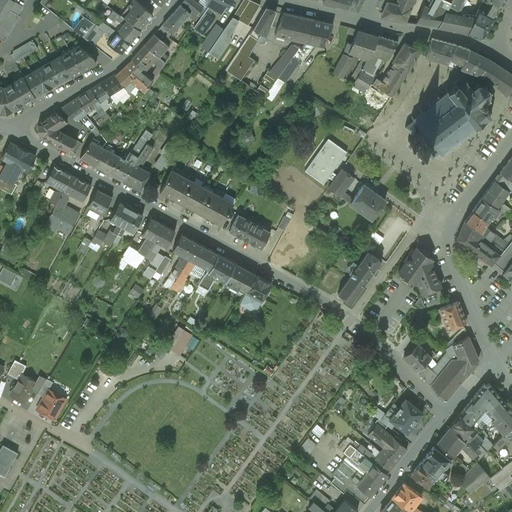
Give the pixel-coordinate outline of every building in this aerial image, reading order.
[(9,10),(14,1),(13,0),(0,0),(0,24),(3,20),(6,15),(9,10)] [(152,14),(135,0),(132,0),(120,15),(140,29),(152,14)] [(203,8),(192,0),(183,0),(162,25),(171,33),(187,16),(194,20),(203,8)] [(226,10),(230,0),(207,0),(205,4),(208,6),(204,12),(209,16),(213,10),(220,14),(224,9),(226,10)] [(247,26),(259,5),(249,0),(242,0),(232,18),(238,21),(247,26)] [(349,9),(354,0),(337,0),(336,7),(348,10),(349,9)] [(354,0),(349,9),(357,11),(362,0),(354,0)] [(380,17),(405,22),(414,0),(386,0),(386,1),(380,17)] [(415,23),(437,27),(445,10),(448,5),(450,0),(431,0),(432,0),(431,0),(427,0),(424,5),(415,23)] [(450,0),(448,5),(460,11),(466,0),(450,0)] [(482,0),(478,9),(494,17),(504,0),(482,0)] [(14,1),(9,10),(19,16),(25,7),(14,1)] [(270,24),(276,10),(265,7),(252,29),(260,34),(257,40),(261,43),(263,43),(265,41),(271,25),(270,24)] [(475,16),(467,33),(479,37),(484,35),(494,17),(478,9),(475,16)] [(19,16),(9,10),(6,15),(16,21),(19,16)] [(116,31),(130,41),(131,41),(140,30),(140,29),(120,15),(113,10),(108,17),(114,22),(115,20),(121,23),(123,24),(116,31)] [(437,27),(460,32),(465,14),(445,10),(437,27)] [(214,20),(209,16),(204,12),(193,27),(203,35),(214,20)] [(306,42),(312,19),(282,12),(274,34),(290,39),(306,42)] [(465,14),(460,32),(467,33),(475,16),(465,14)] [(16,21),(6,15),(3,20),(13,26),(16,21)] [(232,18),(224,27),(208,51),(217,58),(228,43),(226,41),(238,21),(232,18)] [(323,46),(332,24),(312,19),(306,42),(302,50),(298,48),(289,60),(296,66),(299,61),(302,64),(316,45),(323,46)] [(13,26),(3,20),(0,24),(0,25),(10,31),(13,26)] [(114,35),(107,43),(121,53),(130,41),(116,31),(102,21),(98,26),(110,35),(112,33),(114,35)] [(224,27),(216,23),(206,37),(207,38),(197,51),(204,56),(208,51),(224,27)] [(10,31),(0,25),(0,32),(7,36),(10,31)] [(158,29),(168,37),(171,33),(162,25),(158,29)] [(154,34),(169,46),(173,41),(168,37),(158,29),(154,34)] [(251,51),(257,40),(260,34),(252,29),(238,50),(248,56),(251,51)] [(368,58),(378,36),(358,30),(351,44),(347,42),(344,49),(348,51),(359,55),(358,57),(361,59),(355,70),(359,73),(360,70),(362,67),(368,58)] [(144,45),(159,57),(165,62),(168,57),(163,52),(169,46),(154,34),(144,45)] [(397,42),(378,36),(368,58),(362,67),(371,73),(380,58),(387,60),(392,52),(397,42)] [(446,64),(455,45),(431,38),(426,52),(425,56),(446,64)] [(32,40),(27,42),(33,51),(37,49),(32,40)] [(13,53),(10,55),(14,62),(33,51),(27,42),(12,51),(13,53)] [(421,50),(404,43),(392,61),(393,62),(380,81),(387,85),(389,83),(396,88),(421,50)] [(78,45),(60,56),(71,75),(72,77),(96,63),(92,56),(78,45)] [(132,59),(144,71),(152,62),(161,69),(165,62),(159,57),(144,45),(132,59)] [(289,60),(298,48),(292,45),(269,72),(277,77),(284,82),(285,82),(288,79),(288,80),(298,67),(296,66),(289,60)] [(460,69),(469,50),(455,45),(446,64),(460,69)] [(238,50),(225,70),(240,80),(254,60),(248,56),(238,50)] [(506,97),(511,88),(511,74),(491,60),(469,50),(460,69),(489,79),(506,97)] [(217,58),(208,51),(204,56),(214,63),(217,58)] [(352,58),(343,53),(332,73),(341,78),(352,58)] [(60,56),(50,62),(61,81),(71,75),(60,56)] [(132,59),(123,67),(133,78),(135,77),(149,86),(153,80),(144,71),(132,59)] [(50,62),(41,66),(52,86),(61,81),(50,62)] [(41,66),(31,72),(42,91),(52,86),(41,66)] [(123,67),(115,75),(123,87),(125,88),(130,82),(144,92),(149,86),(135,77),(133,78),(123,67)] [(267,70),(262,77),(272,84),(277,77),(269,72),(267,70)] [(373,79),(360,70),(359,73),(351,84),(364,93),(371,83),(373,79)] [(31,72),(23,77),(34,96),(42,91),(31,72)] [(114,75),(100,83),(109,96),(123,87),(115,75),(114,75)] [(463,75),(453,82),(455,84),(448,90),(446,88),(445,89),(446,91),(439,97),(438,95),(436,96),(437,98),(430,104),(429,102),(427,103),(429,105),(427,106),(427,105),(422,108),(423,109),(422,110),(420,108),(419,110),(420,111),(413,117),(412,115),(410,116),(412,118),(413,120),(407,125),(406,124),(405,125),(405,126),(404,127),(405,128),(406,127),(412,135),(410,137),(409,136),(408,137),(408,138),(407,139),(408,139),(407,140),(408,142),(409,141),(410,142),(409,142),(409,144),(410,144),(412,146),(414,148),(414,150),(415,150),(415,149),(416,150),(416,151),(417,152),(418,152),(419,152),(420,153),(421,151),(423,149),(429,156),(428,157),(429,158),(430,157),(431,158),(432,157),(431,156),(438,151),(440,154),(442,156),(444,154),(442,153),(448,148),(450,150),(452,148),(450,146),(451,145),(452,146),(457,143),(456,142),(457,141),(458,143),(460,141),(459,139),(466,134),(467,136),(469,134),(467,132),(475,127),(476,129),(478,127),(476,125),(483,120),(485,122),(486,121),(485,119),(488,117),(490,118),(491,117),(490,115),(488,110),(491,109),(490,108),(488,109),(485,105),(486,103),(484,101),(487,98),(489,100),(490,98),(488,97),(489,92),(491,91),(490,89),(488,90),(485,85),(486,83),(484,82),(483,84),(478,84),(477,81),(475,82),(471,85),(467,81),(467,78),(466,78),(466,79),(463,75)] [(3,88),(15,109),(35,98),(34,96),(23,77),(23,76),(5,86),(3,88)] [(268,90),(265,95),(264,96),(271,101),(284,82),(277,77),(272,84),(268,90)] [(376,78),(372,83),(391,96),(396,88),(389,83),(387,85),(380,81),(376,78)] [(3,83),(0,81),(0,113),(12,111),(15,109),(3,88),(5,86),(3,83)] [(100,83),(90,89),(104,108),(105,110),(111,104),(105,98),(109,96),(100,83)] [(268,90),(260,84),(256,90),(265,95),(268,90)] [(90,89),(75,99),(85,113),(95,107),(98,110),(99,109),(100,111),(104,108),(90,89)] [(85,113),(75,99),(61,108),(76,120),(80,118),(83,122),(91,130),(95,126),(85,113)] [(67,121),(56,112),(39,122),(39,124),(37,125),(38,134),(39,134),(39,136),(69,152),(77,140),(55,129),(67,121)] [(145,130),(141,136),(148,140),(152,134),(145,130)] [(254,140),(250,130),(239,135),(243,145),(254,140)] [(148,140),(141,136),(130,152),(138,156),(146,143),(148,140)] [(161,154),(153,165),(161,170),(179,144),(170,137),(159,153),(161,154)] [(332,172),(346,152),(328,139),(304,171),(323,184),(328,177),(333,180),(337,175),(332,172)] [(94,166),(105,149),(91,141),(79,158),(94,166)] [(0,176),(6,180),(23,149),(10,142),(1,158),(7,161),(4,167),(1,166),(0,168),(0,171),(1,172),(0,174),(0,176)] [(133,164),(137,166),(139,162),(141,164),(142,164),(153,147),(146,143),(138,156),(133,164)] [(27,172),(35,156),(23,149),(6,180),(13,184),(21,169),(27,172)] [(119,156),(105,149),(94,166),(108,173),(119,156)] [(138,156),(130,152),(129,151),(124,159),(133,164),(138,156)] [(511,155),(494,179),(509,190),(511,185),(511,155)] [(124,159),(119,156),(108,173),(122,180),(133,164),(124,159)] [(150,173),(137,166),(133,164),(122,180),(139,190),(150,173)] [(55,205),(71,175),(53,166),(45,182),(59,189),(54,191),(49,201),(55,205)] [(169,197),(181,175),(171,169),(159,192),(169,197)] [(353,177),(341,169),(337,175),(333,180),(328,188),(339,196),(343,191),(353,177)] [(91,186),(71,175),(55,205),(63,209),(68,199),(68,194),(82,201),(91,186)] [(180,203),(192,181),(181,175),(169,197),(180,203)] [(509,190),(494,179),(481,197),(499,210),(509,217),(511,212),(511,210),(503,204),(502,205),(499,203),(509,190)] [(190,208),(202,186),(192,181),(180,203),(190,208)] [(251,182),(248,194),(255,195),(258,183),(251,182)] [(385,200),(363,184),(353,199),(350,204),(371,219),(385,200)] [(200,214),(212,192),(202,186),(190,208),(200,214)] [(102,213),(111,197),(97,189),(84,213),(87,215),(87,214),(96,219),(100,212),(102,213)] [(339,196),(350,204),(353,199),(343,191),(339,196)] [(211,219),(223,197),(212,192),(200,214),(211,219)] [(221,225),(233,203),(223,197),(211,219),(221,225)] [(499,210),(481,197),(472,210),(487,222),(493,215),(495,216),(499,210)] [(117,234),(131,207),(125,204),(124,205),(119,202),(109,219),(117,223),(113,232),(117,234)] [(133,232),(143,215),(137,212),(138,211),(131,207),(117,234),(112,241),(117,244),(126,228),(133,232)] [(487,222),(472,210),(464,220),(485,236),(490,240),(495,234),(484,226),(487,222)] [(241,238),(250,221),(238,215),(229,231),(241,238)] [(284,216),(277,227),(284,231),(290,219),(284,216)] [(154,240),(162,224),(150,218),(140,236),(145,239),(137,250),(144,255),(154,240)] [(473,252),(481,241),(485,236),(464,220),(464,221),(456,239),(473,252)] [(270,232),(250,221),(241,238),(261,248),(270,232)] [(166,247),(175,231),(162,224),(154,240),(144,255),(139,262),(146,267),(160,244),(166,247)] [(174,281),(198,243),(181,234),(172,250),(185,257),(183,261),(180,259),(163,286),(169,289),(174,281)] [(77,248),(84,251),(90,238),(83,235),(77,248)] [(6,239),(1,248),(7,252),(12,242),(6,239)] [(511,240),(503,251),(504,251),(503,254),(500,258),(494,264),(503,271),(502,272),(511,280),(511,240)] [(481,241),(473,252),(490,265),(499,255),(481,241)] [(207,269),(217,254),(198,243),(174,281),(182,286),(187,279),(185,278),(194,264),(195,262),(207,269)] [(415,284),(431,262),(433,259),(415,246),(397,271),(415,284)] [(368,251),(337,293),(351,302),(381,260),(368,251)] [(228,281),(237,265),(217,254),(207,269),(197,285),(208,291),(216,277),(225,282),(227,280),(228,281)] [(431,262),(415,284),(417,285),(421,295),(441,287),(433,263),(431,262)] [(245,292),(255,274),(237,265),(228,281),(231,282),(228,287),(236,291),(238,288),(245,292)] [(3,267),(0,272),(0,280),(10,286),(16,274),(3,267)] [(270,283),(255,274),(245,292),(261,301),(270,283)] [(143,289),(135,283),(129,292),(138,298),(143,289)] [(415,304),(421,308),(424,307),(421,298),(419,299),(415,304)] [(466,323),(457,302),(439,309),(448,330),(466,323)] [(421,332),(427,327),(421,320),(416,327),(421,332)] [(179,355),(192,335),(178,326),(165,347),(179,355)] [(455,336),(458,341),(468,336),(465,328),(455,336)] [(451,346),(457,358),(466,376),(477,363),(477,361),(478,358),(473,347),(468,336),(458,341),(451,346)] [(431,359),(418,344),(403,357),(417,372),(425,365),(431,359)] [(457,358),(451,346),(445,349),(446,352),(451,359),(457,358)] [(424,379),(429,385),(451,359),(446,352),(431,370),(424,379)] [(446,400),(466,376),(457,358),(451,359),(429,385),(443,400),(446,400)] [(26,366),(14,360),(7,373),(18,380),(22,374),(26,366)] [(424,379),(431,370),(425,365),(417,372),(424,379)] [(36,381),(22,374),(18,380),(10,395),(24,403),(32,388),(36,381)] [(46,379),(39,375),(36,381),(32,388),(39,392),(46,379)] [(46,378),(46,379),(39,392),(38,394),(44,397),(48,389),(52,382),(46,378)] [(460,413),(471,424),(497,393),(488,384),(484,384),(460,413)] [(44,397),(37,410),(54,420),(66,398),(48,389),(44,397)] [(503,401),(497,393),(471,424),(473,426),(479,432),(472,439),(468,444),(473,449),(479,444),(486,437),(488,435),(482,429),(491,419),(503,434),(505,432),(511,425),(511,411),(508,407),(503,401)] [(407,401),(405,399),(395,411),(391,408),(380,420),(387,426),(391,428),(395,424),(407,433),(413,426),(415,428),(420,423),(417,420),(423,413),(412,404),(414,402),(409,398),(407,401)] [(471,424),(460,413),(450,426),(468,444),(472,439),(467,433),(473,426),(471,424)] [(376,424),(384,430),(387,426),(380,420),(378,418),(374,423),(376,424)] [(383,448),(392,437),(384,430),(376,424),(372,428),(371,427),(370,429),(371,430),(367,435),(383,448)] [(468,444),(450,426),(436,443),(452,456),(460,447),(466,454),(468,452),(473,458),(478,454),(481,457),(486,452),(479,444),(473,449),(468,444)] [(509,437),(505,432),(503,434),(493,445),(492,446),(495,448),(497,447),(498,447),(501,446),(507,440),(509,437)] [(307,457),(316,444),(307,437),(297,450),(307,457)] [(392,437),(383,448),(380,452),(394,464),(407,449),(392,437)] [(486,437),(479,444),(486,452),(492,446),(493,445),(486,437)] [(359,465),(366,457),(356,449),(355,448),(355,449),(344,440),(338,448),(347,456),(359,465)] [(387,474),(394,464),(380,452),(375,449),(371,454),(360,445),(359,444),(356,449),(366,457),(387,474)] [(9,445),(7,447),(3,445),(0,449),(0,473),(4,476),(6,473),(8,474),(11,469),(9,468),(17,453),(12,450),(13,448),(9,445)] [(433,447),(420,463),(436,476),(444,483),(449,476),(443,471),(451,461),(433,447)] [(369,495),(380,482),(367,471),(367,472),(359,465),(347,456),(331,475),(361,500),(361,499),(363,498),(365,499),(368,495),(369,495)] [(380,482),(387,474),(366,457),(359,465),(367,472),(367,471),(380,482)] [(511,478),(509,475),(511,472),(511,460),(503,468),(490,478),(500,491),(503,488),(511,480),(511,478)] [(459,480),(469,493),(490,478),(476,462),(469,470),(464,474),(459,480)] [(436,476),(420,463),(410,475),(420,483),(420,482),(427,488),(436,476)] [(461,463),(457,468),(464,474),(469,470),(461,463)] [(412,490),(403,483),(391,498),(411,511),(421,511),(414,508),(414,505),(421,496),(412,489),(412,490)] [(411,511),(391,498),(380,511),(411,511)] [(355,511),(357,510),(344,499),(333,511),(355,511)] [(326,511),(312,501),(308,506),(315,511),(326,511)]
